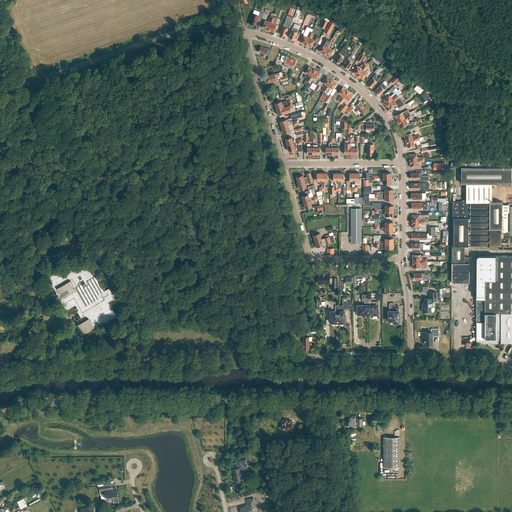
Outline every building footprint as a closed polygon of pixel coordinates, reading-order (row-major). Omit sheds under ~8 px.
[(263,11),(267,1),(262,0),(261,0),(258,10),(263,11)] [(258,11),(254,10),(253,13),(249,23),(255,25),(259,15),(257,15),(258,11)] [(265,20),(262,28),(268,30),(273,16),(270,16),(269,20),(270,21),(269,22),(265,20)] [(274,22),(275,17),(273,16),(268,30),(274,32),(277,25),(272,23),(273,22),(274,22)] [(289,25),(283,23),(279,34),(285,36),(289,25)] [(293,27),(289,37),(294,39),(300,25),(295,24),(293,27)] [(329,24),(324,33),(329,36),(334,26),(329,24)] [(300,42),(306,44),(313,27),(309,25),(307,29),(309,31),(307,35),(308,36),(307,37),(303,35),(300,42)] [(306,44),(311,47),(315,40),(310,38),(311,37),(312,37),(314,33),(315,33),(317,28),(316,28),(314,27),(313,27),(306,44)] [(318,50),(324,53),(331,41),(328,40),(325,38),(322,44),(318,50)] [(330,47),(333,42),(331,41),(324,53),(329,57),(333,50),(329,48),(329,47),(330,47)] [(259,52),(269,56),(271,50),(261,46),(259,52)] [(345,58),(350,52),(349,51),(348,50),(347,49),(345,47),(342,47),(340,50),(334,60),(340,63),(343,57),(345,58)] [(361,53),(359,56),(357,59),(361,62),(365,56),(361,53)] [(377,53),(374,57),(381,62),(384,58),(377,53)] [(284,62),(283,65),(291,69),(292,66),(294,66),(296,60),(287,56),(284,62)] [(349,56),(343,65),(348,68),(354,59),(349,56)] [(361,67),(362,68),(361,69),(357,66),(353,72),(358,76),(366,64),(364,63),(361,67)] [(366,64),(358,76),(363,79),(367,73),(364,71),(364,70),(365,70),(368,66),(366,64)] [(306,73),(310,75),(309,76),(308,76),(306,80),(308,81),(315,69),(309,66),(306,73)] [(315,69),(308,81),(310,83),(313,78),(312,78),(313,77),(317,79),(320,72),(315,69)] [(267,76),(269,82),(276,80),(276,77),(280,76),(279,73),(275,74),(275,73),(267,76)] [(379,79),(376,76),(377,75),(376,74),(367,83),(372,87),(379,79)] [(394,84),(401,78),(398,75),(391,81),(394,84)] [(325,85),(322,90),(324,91),(332,79),(326,76),(322,82),(326,85),(325,86),(325,85)] [(332,79),(324,91),(320,97),(323,99),(327,93),(328,94),(331,88),(333,89),(337,83),(332,79)] [(383,83),(375,90),(379,95),(387,87),(383,83)] [(341,96),(337,100),(340,102),(348,91),(343,87),(338,93),(342,96),(341,97),(341,96)] [(348,91),(340,102),(342,104),(345,99),(344,99),(345,98),(348,101),(353,94),(348,91)] [(327,96),(324,101),(327,103),(330,98),(332,95),(329,93),(327,96)] [(389,95),(383,99),(387,104),(398,95),(396,93),(392,97),(393,97),(392,98),(389,95)] [(404,104),(398,95),(387,104),(391,109),(396,105),(398,107),(404,104)] [(281,101),(275,103),(276,109),(292,104),(291,100),(282,102),(281,101)] [(362,113),(367,109),(360,101),(355,105),(358,109),(362,113)] [(344,103),(339,110),(344,113),(349,107),(344,103)] [(292,104),(276,109),(278,115),(285,113),(291,111),(290,108),(293,107),(292,104)] [(402,112),(395,116),(398,121),(410,115),(409,113),(405,115),(405,116),(404,116),(402,112)] [(408,124),(406,119),(407,119),(407,120),(412,117),(410,115),(398,121),(401,127),(408,124)] [(286,119),(280,121),(282,127),(288,125),(286,119)] [(288,125),(282,127),(283,133),(290,131),(288,125)] [(411,133),(404,135),(406,141),(419,137),(418,135),(413,136),(414,137),(413,137),(411,133)] [(415,141),(420,140),(419,137),(406,141),(407,147),(415,145),(413,140),(415,140),(415,141)] [(293,143),(287,145),(289,151),(295,149),(293,143)] [(424,159),(410,161),(410,167),(418,166),(417,161),(419,161),(419,162),(424,162),(424,159)] [(452,263),(451,282),(469,282),(469,277),(469,271),(469,263),(469,257),(464,257),(464,246),(501,246),(501,233),(505,233),(505,232),(508,232),(508,213),(510,213),(510,205),(502,205),(502,202),(501,202),(491,201),(491,184),(511,184),(511,162),(461,162),(461,183),(466,183),(466,201),(452,201),(452,224),(452,246),(452,263)] [(296,177),(298,183),(312,179),(310,172),(306,174),(307,177),(304,178),(303,175),(296,177)] [(411,179),(422,178),(423,178),(423,181),(428,181),(428,176),(422,176),(422,172),(411,173),(411,179)] [(298,183),(300,189),(306,187),(305,184),(309,183),(313,181),(312,179),(298,183)] [(308,194),(302,196),(303,202),(310,200),(308,194)] [(310,200),(303,202),(305,208),(312,206),(310,200)] [(351,208),(351,243),(361,243),(361,208),(351,208)] [(426,233),(422,233),(411,233),(411,239),(419,239),(419,241),(430,241),(430,238),(426,238),(426,237),(426,233)] [(326,244),(331,243),(329,237),(325,238),(321,239),(315,241),(317,247),(323,245),(323,244),(326,243),(326,244)] [(422,244),(422,243),(411,243),(411,249),(419,249),(419,251),(422,251),(422,249),(426,249),(426,244),(422,244)] [(501,342),(511,342),(511,255),(478,255),(476,257),(476,342),(481,342),(482,343),(487,344),(488,345),(492,345),(493,344),(500,344),(501,342)] [(99,294),(101,297),(86,306),(75,287),(80,284),(82,287),(89,283),(87,280),(97,275),(89,261),(76,268),(74,265),(56,275),(54,272),(44,278),(50,289),(54,286),(57,291),(56,292),(57,294),(66,310),(76,304),(79,310),(77,311),(81,318),(76,320),(85,334),(117,316),(109,303),(115,299),(109,288),(99,294)] [(329,273),(326,273),(321,273),(318,273),(318,277),(317,278),(317,279),(318,280),(318,283),(329,283),(329,273)] [(424,302),(422,302),(422,312),(426,312),(426,311),(431,311),(431,307),(433,307),(433,301),(437,301),(437,292),(429,292),(429,298),(424,298),(424,302)] [(377,305),(377,303),(374,303),(374,305),(371,305),(371,306),(369,306),(369,304),(371,302),(371,293),(368,293),(368,294),(368,298),(367,315),(372,315),(372,314),(377,314),(377,310),(378,310),(378,305),(377,305)] [(368,298),(368,294),(362,294),(362,301),(364,301),(364,302),(366,304),(366,306),(364,306),(364,305),(357,305),(357,310),(358,310),(358,314),(363,314),(363,315),(367,315),(368,298)] [(339,310),(339,322),(340,322),(344,322),(346,322),(346,321),(346,317),(344,317),(344,308),(348,308),(348,309),(351,309),(351,302),(348,302),(348,297),(343,297),(343,306),(338,306),(338,310),(339,310)] [(28,301),(10,311),(14,317),(31,307),(28,301)] [(389,316),(389,320),(394,321),(394,322),(399,322),(399,318),(400,318),(400,314),(399,314),(399,311),(399,306),(394,306),(394,303),(389,303),(389,311),(389,316)] [(330,320),(331,321),(331,322),(335,322),(339,322),(339,310),(338,310),(338,306),(335,306),(335,311),(331,311),(331,315),(331,317),(330,317),(330,318),(329,318),(329,319),(330,319),(330,320)] [(424,340),(424,344),(432,344),(432,336),(439,336),(439,328),(431,328),(431,332),(422,332),(422,340),(424,340)] [(347,420),(347,426),(362,426),(362,418),(357,418),(357,422),(355,422),(355,416),(348,415),(348,420),(347,420)] [(281,429),(286,429),(286,430),(292,430),(292,421),(287,421),(287,420),(283,420),(282,425),(281,425),(281,429)] [(384,437),(384,467),(399,467),(399,437),(384,437)] [(239,482),(243,482),(240,467),(247,466),(246,459),(240,460),(240,463),(236,464),(237,468),(232,469),(235,480),(238,480),(239,482)] [(99,486),(100,494),(105,495),(106,501),(111,500),(111,498),(113,498),(114,503),(119,502),(117,489),(116,486),(110,487),(110,490),(109,490),(108,484),(99,486)] [(248,505),(245,505),(245,506),(240,507),(241,511),(253,511),(252,505),(255,505),(253,498),(246,499),(248,505)] [(23,499),(17,501),(21,509),(26,507),(23,499)]
